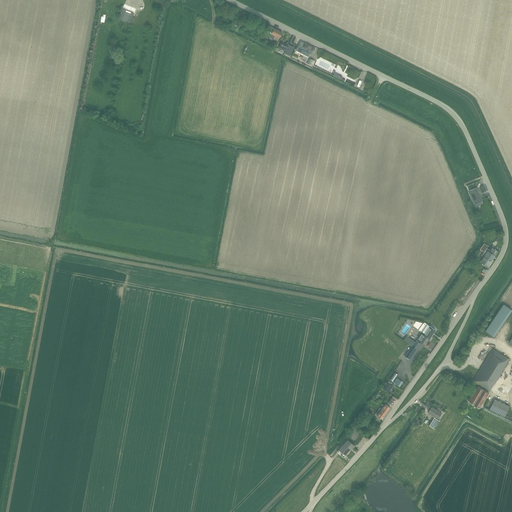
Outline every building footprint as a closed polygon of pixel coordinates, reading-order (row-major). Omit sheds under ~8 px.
[(120,15),(118,19),(130,24),(133,16),(122,11),(120,15)] [(278,42),(279,38),(280,36),(281,36),(282,34),(281,34),(282,32),(274,28),(272,33),(266,30),(264,35),(270,37),(269,39),(272,40),(272,39),(278,42)] [(278,48),(285,52),(288,45),(282,41),(278,48)] [(298,46),(296,50),(308,56),(309,57),(311,53),(313,54),(315,50),(313,49),(314,48),(305,43),(303,48),(298,46)] [(285,52),(284,53),(290,56),(294,47),(289,44),(288,45),(285,52)] [(469,190),(474,202),(475,203),(482,200),(477,187),(476,187),(475,185),(471,187),(472,189),(469,190)] [(488,266),(498,251),(492,247),(489,251),(487,250),(480,262),(488,266)] [(485,331),(494,336),(511,310),(504,304),(485,331)] [(406,357),(410,359),(417,349),(416,348),(418,346),(417,346),(420,342),(421,343),(423,344),(426,339),(430,341),(431,339),(430,338),(436,330),(430,326),(429,326),(424,333),(423,332),(417,340),(418,340),(406,357)] [(473,381),(489,392),(509,359),(493,349),(473,381)] [(388,393),(393,386),(388,382),(383,389),(388,393)] [(478,386),(469,401),(480,408),(489,393),(478,386)] [(490,409),(504,416),(509,406),(495,399),(490,409)] [(377,415),(382,419),(390,408),(385,404),(377,415)] [(428,412),(435,417),(436,417),(438,419),(442,413),(439,412),(439,411),(432,407),(428,412)] [(431,422),(429,425),(434,429),(437,426),(440,421),(434,417),(431,422)] [(348,439),(339,449),(346,455),(355,446),(348,439)]
